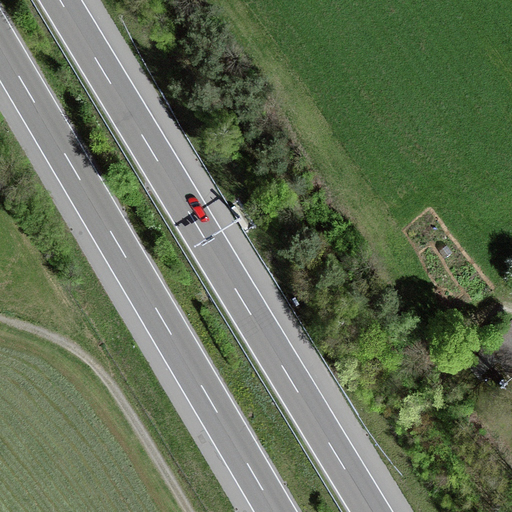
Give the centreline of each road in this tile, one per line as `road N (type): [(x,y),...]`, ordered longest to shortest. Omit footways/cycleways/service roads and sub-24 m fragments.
road 1 (motorway): [(370,511),(59,0)]
road 2 (motorway): [(0,45),(275,511)]
road 3 (track): [(0,318),(87,356),(190,511)]
